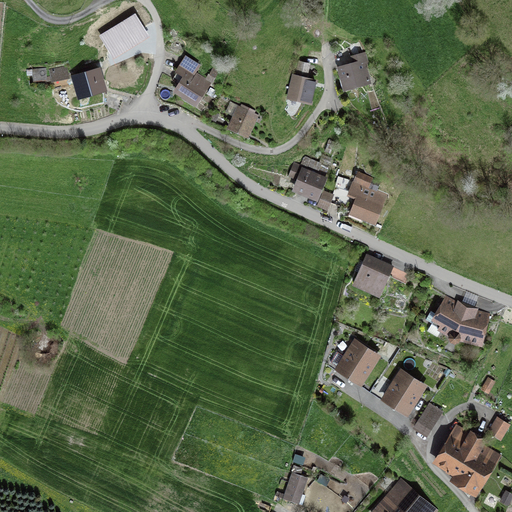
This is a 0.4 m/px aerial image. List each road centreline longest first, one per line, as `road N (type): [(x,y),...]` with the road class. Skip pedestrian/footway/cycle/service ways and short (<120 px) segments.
road 1 (residential): [(163,121),(274,197),(511,299)]
road 2 (residential): [(163,121),(193,121),(259,149),(287,147),(331,98),(326,40)]
road 3 (residential): [(471,511),(411,437),(337,383)]
road 4 (residential): [(0,128),(53,132),(163,121)]
